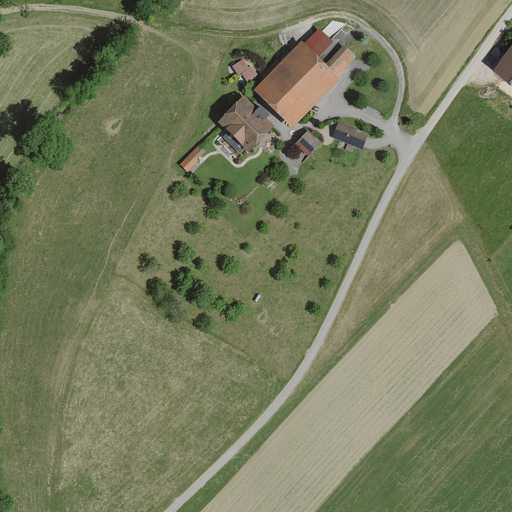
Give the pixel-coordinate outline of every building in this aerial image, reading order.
[(306,42),(259,91),(298,128),(362,61),(348,47),(331,65),(306,42)] [(511,50),(499,68),(511,77),(511,50)] [(234,64),(245,81),(255,75),(245,57),(234,64)] [(250,98),(222,123),(251,155),(279,130),(250,98)] [(332,137),(363,149),(369,132),(339,121),(332,137)] [(307,130),(294,143),(309,157),(322,143),(307,130)] [(201,146),(183,163),(191,171),(209,154),(201,146)]
